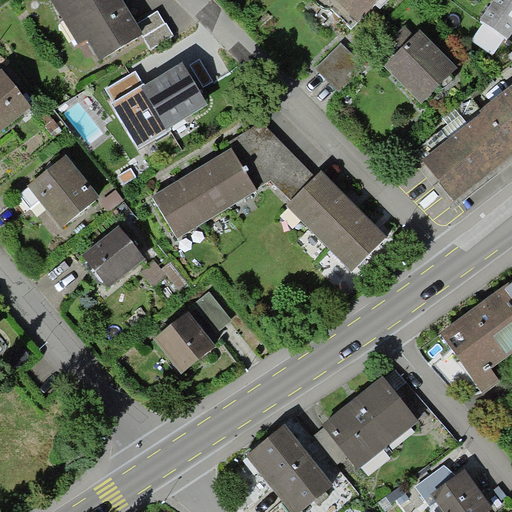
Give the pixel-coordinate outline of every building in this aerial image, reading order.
[(137,25),(124,4),(128,0),(51,0),(86,60),(94,55),(99,64),(144,37),(137,25)] [(333,0),(355,24),(381,0),(333,0)] [(511,0),(494,0),(481,22),(510,41),(511,37),(511,0)] [(137,25),(144,37),(151,49),(172,35),(157,12),(137,25)] [(421,109),(459,75),(421,33),(417,37),(408,28),(395,40),(403,49),(383,67),(421,109)] [(340,92),(364,68),(340,44),(316,69),(340,92)] [(154,142),(208,108),(182,66),(187,63),(180,51),(151,69),(159,81),(140,92),(127,100),(154,142)] [(0,123),(28,102),(0,65),(0,123)] [(509,160),(511,157),(511,90),(423,162),(456,203),(509,160)] [(350,275),(386,237),(322,176),(317,180),(262,123),(226,146),(230,153),(152,201),(176,242),(258,194),(255,190),(270,182),(291,203),(285,209),(350,275)] [(101,201),(68,157),(18,196),(31,213),(42,204),(63,230),(101,201)] [(117,192),(102,204),(109,212),(124,200),(117,192)] [(144,262),(119,230),(81,259),(106,291),(144,262)] [(511,285),(490,300),(440,335),(483,396),(501,384),(492,371),(511,356),(511,285)] [(210,293),(194,305),(217,335),(233,323),(210,293)] [(183,376),(216,350),(200,331),(189,316),(156,342),(183,376)] [(357,472),(418,423),(384,380),(362,397),(335,419),(323,429),(357,472)] [(248,458),(288,511),(302,511),(321,498),(331,491),(285,430),(278,436),(248,458)] [(437,511),(475,511),(483,506),(457,469),(424,492),(437,511)]
